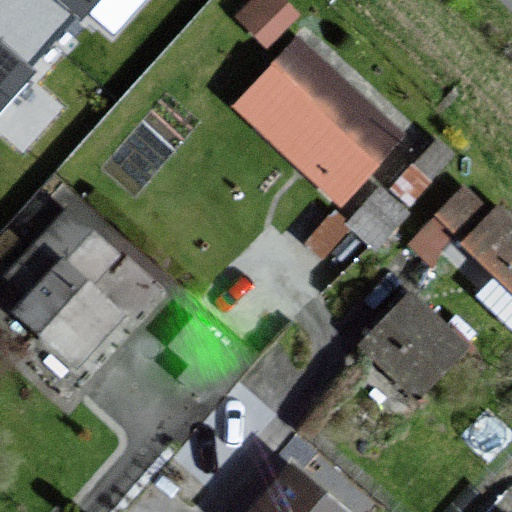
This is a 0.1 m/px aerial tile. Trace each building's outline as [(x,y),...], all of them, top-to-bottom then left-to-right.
[(0,0),(0,45),(25,68),(77,9),(66,0),(0,0)] [(66,0),(77,9),(82,13),(93,0),(66,0)] [(296,13),(283,0),(258,0),(240,19),(266,44),(296,13)] [(399,137),(298,42),(239,106),(340,200),(399,137)] [(0,105),(30,72),(25,68),(0,45),(0,105)] [(511,221),(498,208),(493,214),(465,188),(413,244),(432,262),(456,236),(511,287),(511,221)] [(76,363),(121,314),(87,284),(113,256),(66,214),(12,275),(33,295),(18,311),(76,363)] [(409,295),(363,345),(419,396),(464,346),(409,295)] [(197,301),(167,343),(224,383),(254,342),(197,301)] [(342,511),(293,471),(258,511),(342,511)]
